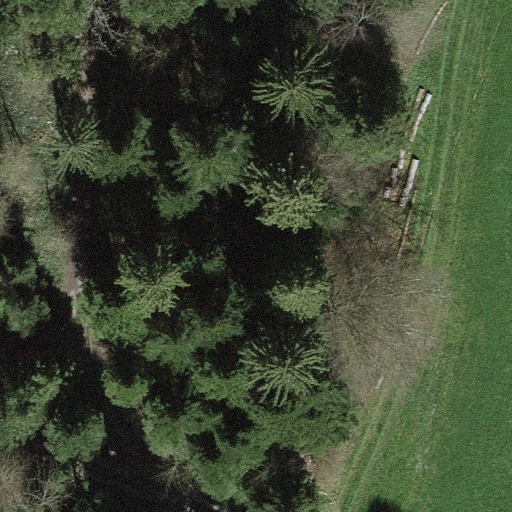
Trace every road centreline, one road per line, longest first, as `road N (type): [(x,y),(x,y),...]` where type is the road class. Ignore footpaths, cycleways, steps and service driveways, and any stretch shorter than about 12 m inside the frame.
road 1 (track): [(60,0),(83,319),(135,454),(178,492)]
road 2 (track): [(0,438),(178,492),(216,511)]
